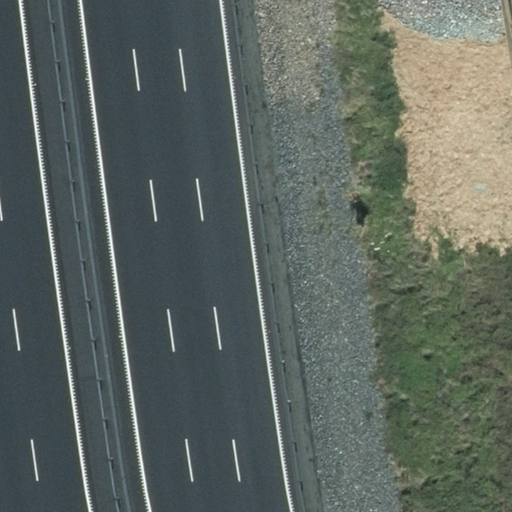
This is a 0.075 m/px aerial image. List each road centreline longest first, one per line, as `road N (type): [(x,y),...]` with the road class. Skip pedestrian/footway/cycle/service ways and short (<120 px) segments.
road 1 (motorway): [(163,0),(230,511)]
road 2 (motorway): [(18,511),(0,363)]
